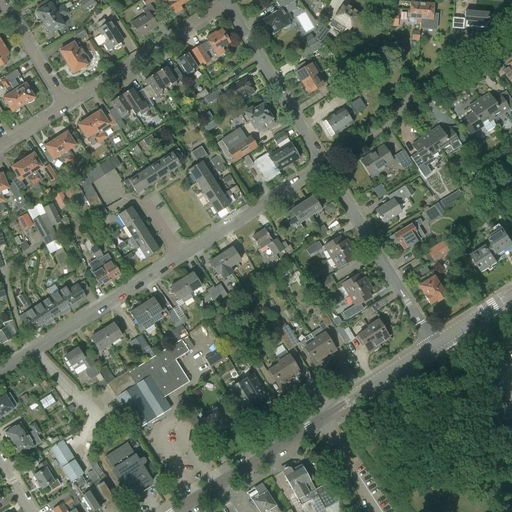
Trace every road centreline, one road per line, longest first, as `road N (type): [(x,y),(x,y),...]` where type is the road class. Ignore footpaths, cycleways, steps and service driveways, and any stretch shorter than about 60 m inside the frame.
road 1 (tertiary): [(214,487),(433,345)]
road 2 (residential): [(323,164),(511,41)]
road 3 (residential): [(0,371),(181,255)]
road 4 (residential): [(433,345),(323,164)]
road 5 (residential): [(64,105),(226,4)]
road 6 (residential): [(323,164),(226,4)]
road 7 (residential): [(181,255),(323,164)]
road 8 (residential): [(64,105),(1,0)]
